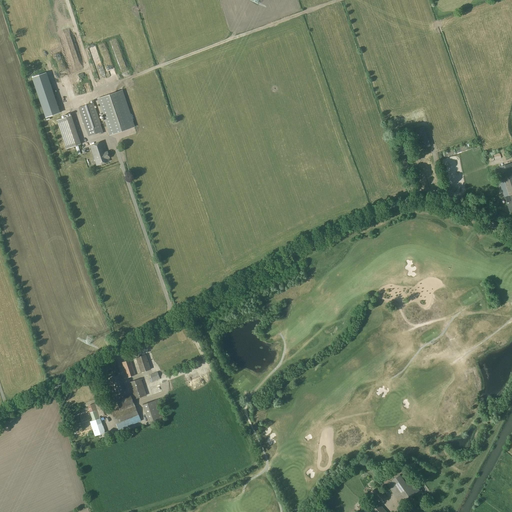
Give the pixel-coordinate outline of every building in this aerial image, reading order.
[(122,90),(98,98),(110,135),(134,127),(122,90)] [(89,136),(99,132),(100,134),(104,133),(103,131),(93,103),(79,107),(89,136)] [(66,149),(81,144),(71,115),(57,120),(66,149)] [(414,130),(421,149),(430,146),(424,127),(414,130)] [(90,146),(97,165),(109,161),(108,158),(109,158),(107,152),(106,152),(103,141),(90,146)] [(406,141),(397,144),(401,155),(410,152),(406,141)] [(503,177),(500,179),(501,182),(504,181),(506,185),(501,186),(504,197),(505,196),(508,204),(507,204),(510,212),(511,211),(511,202),(510,204),(509,201),(511,200),(511,198),(511,195),(511,194),(511,162),(500,167),(503,177)] [(136,357),(141,372),(151,369),(146,354),(136,357)] [(127,377),(135,374),(130,359),(122,362),(127,377)] [(152,380),(160,377),(158,371),(150,374),(152,380)] [(109,378),(115,394),(125,391),(122,380),(122,378),(121,378),(120,375),(109,378)] [(129,382),(133,394),(131,395),(131,396),(133,400),(146,395),(141,378),(129,382)] [(92,394),(94,400),(105,396),(103,390),(92,394)] [(141,421),(133,400),(131,396),(131,395),(116,401),(119,408),(112,411),(119,430),(141,421)] [(102,400),(95,403),(88,405),(88,407),(84,408),(81,409),(82,412),(84,411),(89,410),(93,420),(90,421),(95,436),(105,433),(99,416),(100,416),(101,419),(106,417),(105,414),(106,413),(102,400)] [(164,419),(157,400),(143,404),(150,423),(164,419)] [(414,494),(400,474),(387,483),(401,503),(414,494)] [(371,492),(379,502),(386,495),(378,486),(371,492)] [(372,511),(386,511),(374,498),(366,505),(372,511)]
